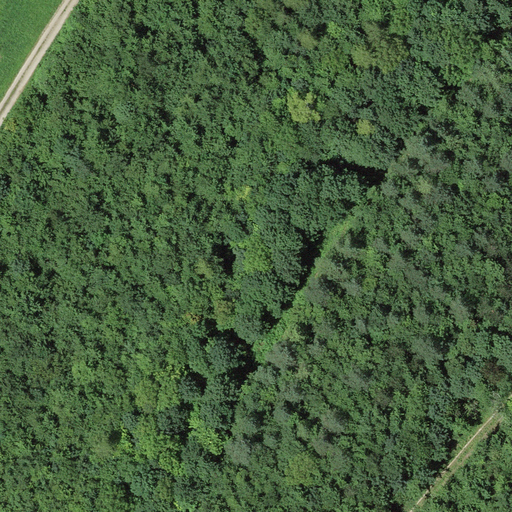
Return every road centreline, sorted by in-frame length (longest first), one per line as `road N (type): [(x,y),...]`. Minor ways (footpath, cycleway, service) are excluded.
road 1 (track): [(205,511),(253,395),(363,190),(511,48)]
road 2 (track): [(408,511),(511,391)]
road 3 (track): [(70,0),(0,113)]
